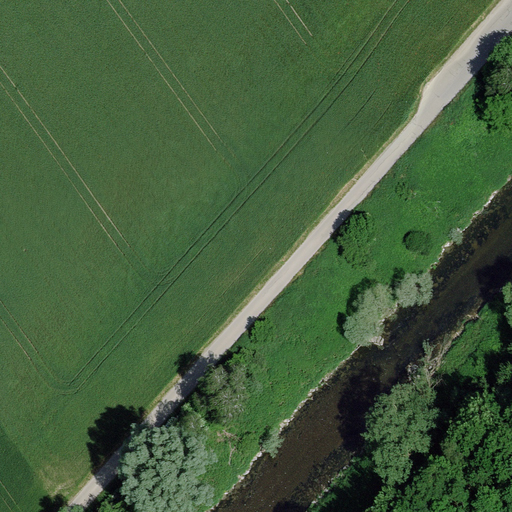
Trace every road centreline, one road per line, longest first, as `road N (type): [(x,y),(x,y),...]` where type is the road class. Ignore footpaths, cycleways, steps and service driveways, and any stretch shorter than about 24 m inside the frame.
road 1 (track): [(71,511),(511,12)]
road 2 (track): [(511,415),(437,511)]
